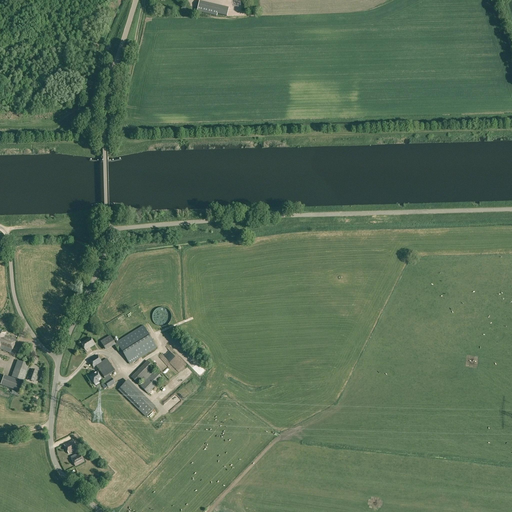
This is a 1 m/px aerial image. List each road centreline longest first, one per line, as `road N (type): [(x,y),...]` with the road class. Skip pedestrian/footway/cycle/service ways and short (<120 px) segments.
road 1 (unclassified): [(511,209),(107,227)]
road 2 (unclassified): [(107,227),(104,108),(136,0)]
road 3 (unclassified): [(102,511),(60,473),(52,454),(59,358)]
road 4 (track): [(0,145),(87,136),(97,89),(115,67)]
road 5 (unclassified): [(59,358),(32,337),(19,313),(9,238),(0,227)]
road 6 (unclassified): [(59,358),(107,227)]
road 7 (track): [(144,0),(123,122)]
